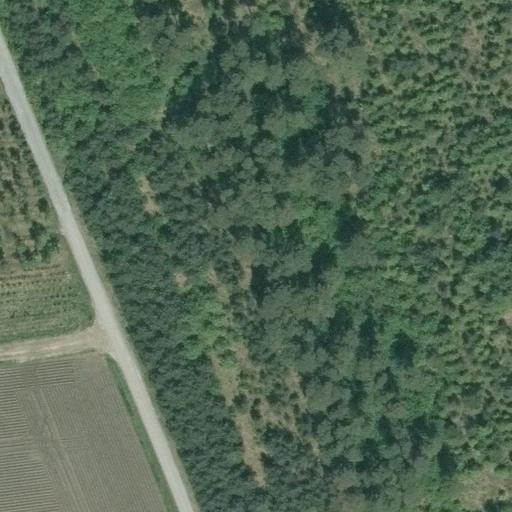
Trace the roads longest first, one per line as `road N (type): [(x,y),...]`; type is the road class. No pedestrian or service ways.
road 1 (track): [(114,335),(0,49)]
road 2 (track): [(187,511),(114,335)]
